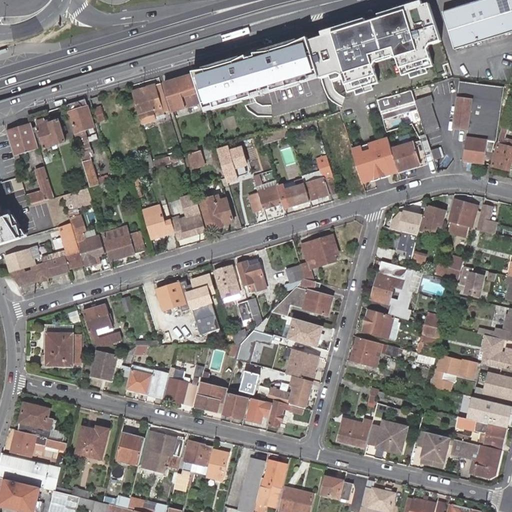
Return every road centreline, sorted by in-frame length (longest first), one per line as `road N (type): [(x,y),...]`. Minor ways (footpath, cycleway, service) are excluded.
road 1 (residential): [(7,314),(380,198)]
road 2 (primary): [(0,106),(344,0)]
road 3 (primary): [(0,95),(341,0)]
road 4 (residential): [(312,452),(11,379)]
road 5 (primary): [(285,0),(0,83)]
road 6 (residential): [(380,198),(312,452)]
road 7 (primary): [(244,0),(0,71)]
road 8 (residential): [(511,501),(312,452)]
road 9 (residential): [(380,198),(457,180),(511,190)]
